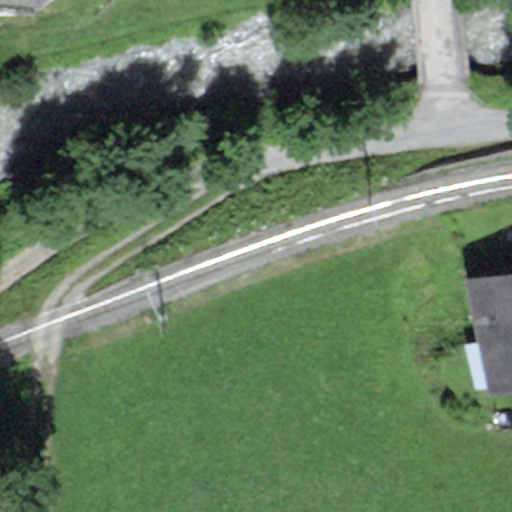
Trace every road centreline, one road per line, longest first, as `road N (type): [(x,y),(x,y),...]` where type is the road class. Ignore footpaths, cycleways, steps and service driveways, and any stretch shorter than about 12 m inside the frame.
road 1 (track): [(41,511),(40,397),(56,306),(85,274),(264,158)]
road 2 (unclassified): [(438,132),(264,158),(140,194),(25,255)]
road 3 (unclassified): [(433,0),(438,132)]
